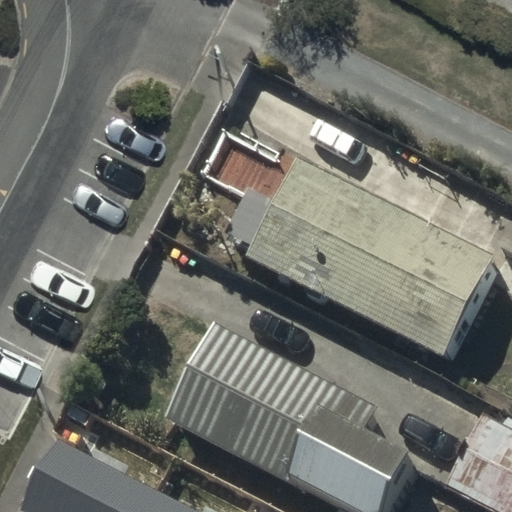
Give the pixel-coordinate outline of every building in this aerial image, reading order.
[(391,148),(370,190),(433,221),(454,180),(391,148)] [(252,191),(228,237),(260,253),(253,266),(452,368),(460,352),(470,358),(507,286),(496,280),(504,266),(307,165),(285,208),(252,191)] [(224,330),(175,424),(294,491),(298,483),(349,511),(396,511),(422,466),(373,439),(385,416),(224,330)] [(507,427),(489,417),(448,492),(485,511),(511,511),(511,417),(511,418),(507,427)] [(146,511),(130,503),(125,511),(146,511)]
